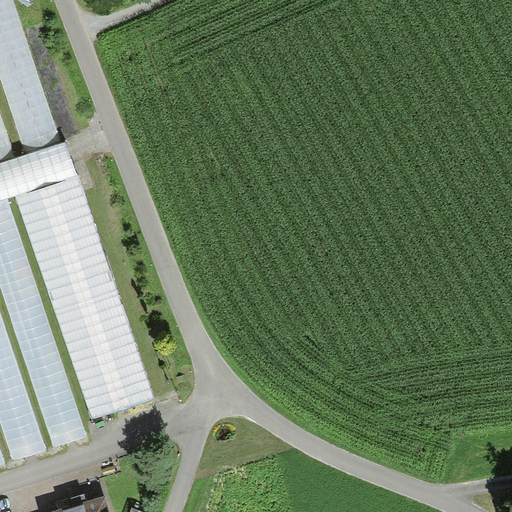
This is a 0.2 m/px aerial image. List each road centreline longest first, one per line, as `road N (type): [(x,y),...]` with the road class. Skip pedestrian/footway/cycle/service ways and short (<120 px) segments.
road 1 (residential): [(65,0),(218,404)]
road 2 (unclassified): [(218,404),(466,511)]
road 3 (track): [(218,404),(0,475)]
